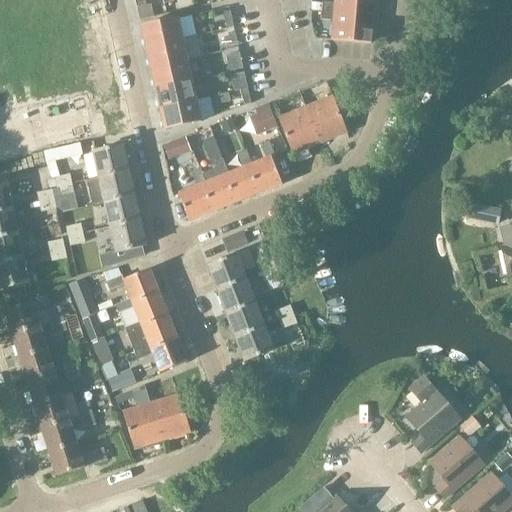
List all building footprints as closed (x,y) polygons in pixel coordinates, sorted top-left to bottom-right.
[(42,28),(77,20),(72,0),(63,0),(37,6),(42,28)] [(133,0),(135,8),(145,6),(143,0),(133,0)] [(321,3),(321,12),(375,17),(377,0),(375,0),(335,0),(335,4),(321,3)] [(233,28),(229,12),(222,14),(226,30),(233,28)] [(375,17),(321,12),(320,21),(333,22),(331,41),(370,45),(371,34),(374,34),(375,17)] [(140,27),(144,48),(181,40),(177,19),(140,27)] [(77,20),(42,28),(47,49),(81,41),(77,20)] [(230,50),(237,49),(234,33),(227,34),(230,50)] [(0,40),(2,49),(10,47),(7,35),(0,36),(0,40)] [(144,48),(149,69),(186,60),(181,40),(144,48)] [(52,70),(86,63),(81,41),(47,49),(52,70)] [(242,69),(238,53),(231,55),(232,56),(225,57),(228,72),(242,69)] [(12,57),(4,58),(7,70),(15,68),(12,57)] [(149,69),(154,89),(191,81),(186,60),(149,69)] [(86,63),(52,70),(56,92),(91,84),(86,63)] [(236,75),(240,91),(246,89),(243,74),(236,75)] [(154,89),(158,110),(195,102),(191,81),(154,89)] [(323,82),(299,89),(302,100),(326,92),(323,82)] [(240,91),(243,106),(250,105),(246,89),(240,91)] [(196,100),(198,110),(219,105),(217,95),(196,100)] [(317,104),(305,109),(319,144),(346,133),(332,98),(317,104)] [(195,102),(158,110),(163,131),(200,123),(195,102)] [(251,135),(275,124),(266,103),(241,115),(251,135)] [(319,144),(305,109),(278,119),(282,127),(293,154),(319,144)] [(160,143),(167,160),(214,142),(207,125),(160,143)] [(265,160),(251,165),(247,167),(258,194),(281,185),(271,158),(274,156),(268,142),(259,145),(265,160)] [(91,153),(97,178),(128,171),(122,146),(91,153)] [(242,169),(228,174),(224,176),(235,203),(258,194),(247,167),(251,165),(245,151),(237,154),(242,169)] [(201,175),(205,184),(201,185),(212,212),(235,203),(224,176),(228,174),(222,160),(214,163),(216,169),(201,175)] [(188,222),(212,212),(201,185),(205,184),(199,169),(191,172),(197,187),(177,194),(188,222)] [(91,206),(103,203),(134,196),(128,171),(97,178),(85,181),(91,206)] [(56,188),(71,184),(69,175),(54,178),(56,188)] [(0,184),(0,210),(12,208),(7,183),(0,184)] [(72,193),(71,184),(56,188),(58,197),(72,193)] [(36,193),(38,203),(53,199),(53,198),(51,190),(36,193)] [(103,203),(109,228),(140,220),(134,196),(103,203)] [(55,209),(53,199),(38,203),(40,212),(55,209)] [(0,210),(0,236),(17,233),(12,208),(0,210)] [(146,246),(140,220),(109,228),(115,253),(146,246)] [(65,228),(67,237),(82,234),(80,225),(65,228)] [(511,274),(511,226),(500,229),(504,248),(500,249),(507,276),(511,274)] [(0,236),(0,262),(23,258),(17,233),(0,236)] [(84,243),(82,234),(67,237),(69,247),(84,243)] [(61,240),(47,243),(35,246),(37,256),(49,253),(49,252),(64,249),(61,240)] [(66,259),(64,249),(49,252),(49,253),(51,262),(66,259)] [(206,266),(215,291),(245,279),(236,255),(206,266)] [(0,289),(28,283),(23,258),(0,262),(0,289)] [(257,264),(260,273),(274,268),(271,259),(257,264)] [(278,277),(274,268),(260,273),(263,282),(278,277)] [(124,285),(130,300),(132,304),(159,293),(149,269),(122,280),(121,277),(106,283),(109,291),(124,285)] [(215,291),(225,314),(254,303),(245,279),(215,291)] [(133,308),(139,323),(140,326),(168,315),(159,293),(132,304),(130,300),(115,306),(119,314),(133,308)] [(71,302),(81,321),(91,316),(81,297),(71,302)] [(4,310),(11,335),(39,326),(39,327),(49,323),(62,319),(58,307),(45,311),(36,315),(32,302),(4,310)] [(225,314),(234,338),(263,326),(254,303),(225,314)] [(275,312),(278,320),(293,315),(289,306),(275,312)] [(142,331),(148,346),(150,350),(177,339),(168,315),(140,326),(139,323),(125,329),(128,337),(142,331)] [(297,324),(293,315),(278,320),(282,330),(297,324)] [(81,321),(90,344),(102,339),(93,317),(81,321)] [(66,331),(62,319),(49,323),(53,336),(66,331)] [(11,335),(19,358),(47,349),(39,327),(39,326),(11,335)] [(234,338),(243,362),(273,350),(263,326),(234,338)] [(187,362),(177,339),(150,350),(148,346),(134,352),(137,360),(152,354),(159,373),(187,362)] [(19,358),(26,382),(54,373),(47,349),(19,358)] [(60,359),(63,370),(76,366),(73,355),(60,359)] [(76,366),(63,370),(67,383),(80,379),(76,366)] [(112,392),(135,383),(129,370),(107,379),(112,392)] [(54,373),(26,382),(33,405),(61,396),(54,373)] [(419,454),(459,420),(423,379),(410,390),(422,404),(405,419),(420,437),(411,445),(419,454)] [(136,409),(123,413),(134,449),(162,440),(151,404),(149,405),(144,386),(131,391),(136,409)] [(33,405),(41,428),(69,420),(61,396),(33,405)] [(178,396),(151,404),(162,440),(189,432),(178,396)] [(74,405),(78,417),(91,413),(88,401),(74,405)] [(95,425),(91,413),(78,417),(82,430),(95,425)] [(471,418),(458,428),(467,439),(480,428),(471,418)] [(41,428),(48,452),(76,443),(69,420),(41,428)] [(459,439),(428,465),(444,482),(435,490),(443,500),(482,466),(459,439)] [(102,448),(89,453),(80,456),(76,443),(48,452),(56,476),(84,467),(93,465),(107,461),(102,448)] [(511,461),(506,454),(493,466),(501,474),(511,464),(511,461)] [(511,500),(490,475),(451,509),(453,511),(466,511),(468,511),(469,511),(501,511),(511,503),(511,500)] [(143,511),(136,493),(90,511),(143,511)] [(347,511),(335,498),(318,511),(347,511)]
